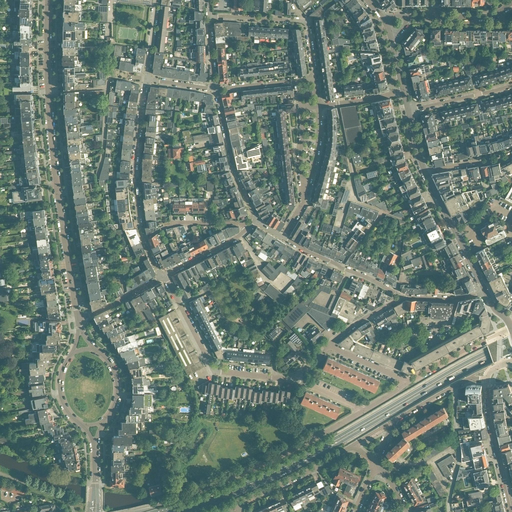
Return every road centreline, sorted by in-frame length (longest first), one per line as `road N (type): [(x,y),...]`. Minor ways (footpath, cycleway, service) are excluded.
road 1 (primary): [(511,340),(272,472),(168,511)]
road 2 (primary): [(191,511),(309,460),(511,348)]
road 3 (residential): [(78,320),(51,136),(49,0)]
road 4 (residential): [(364,411),(268,462),(132,511)]
road 5 (residential): [(294,381),(214,372),(162,277)]
road 6 (residential): [(143,237),(136,167),(146,79)]
road 7 (residential): [(316,78),(305,24),(208,16)]
road 8 (residential): [(218,89),(233,168),(259,222)]
road 9 (tertiary): [(486,293),(424,172)]
road 10 (residential): [(487,378),(511,511)]
road 11 (residential): [(282,238),(400,297)]
road 12 (residential): [(234,503),(351,445)]
